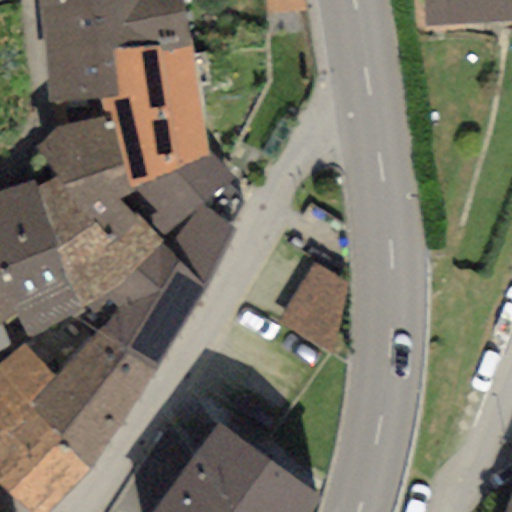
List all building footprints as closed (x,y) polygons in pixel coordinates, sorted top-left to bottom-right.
[(37,0),(51,103),(98,97),(118,95),(112,51),(158,46),(159,52),(186,49),(179,0),(37,0)] [(311,15),(308,0),(276,0),(280,21),(311,15)] [(483,21),(481,0),(423,0),(425,25),(483,21)] [(511,0),(481,0),(483,21),(511,19),(511,0)] [(207,157),(186,49),(159,52),(158,46),(112,51),(118,95),(98,97),(100,121),(110,117),(123,167),(129,190),(207,157)] [(56,128),(35,146),(56,178),(60,185),(123,167),(110,117),(100,121),(56,128)] [(233,182),(207,157),(129,190),(118,201),(158,243),(204,289),(237,232),(203,204),(233,182)] [(56,178),(36,189),(80,307),(119,286),(158,243),(118,201),(129,190),(123,167),(60,185),(56,178)] [(32,180),(0,191),(0,257),(18,316),(27,343),(73,318),(87,313),(80,307),(36,189),(32,180)] [(204,289),(158,243),(119,286),(80,307),(87,313),(73,318),(93,330),(98,333),(155,369),(204,289)] [(0,257),(0,359),(13,351),(1,326),(18,316),(0,257)] [(344,284),(309,266),(279,325),(331,357),(343,337),(338,333),(344,284)] [(98,333),(93,330),(52,378),(28,406),(89,470),(155,369),(98,333)] [(0,363),(0,480),(30,511),(51,511),(89,470),(28,406),(52,378),(22,345),(13,351),(0,363)] [(308,511),(319,498),(216,423),(151,511),(308,511)]
